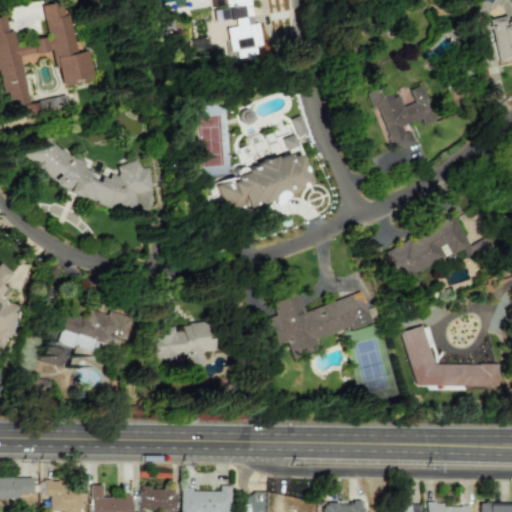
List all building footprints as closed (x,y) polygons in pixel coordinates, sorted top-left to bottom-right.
[(210,0),(213,22),(233,20),(234,26),(224,28),(227,51),(234,51),(235,59),(254,56),(253,46),(259,45),(256,22),(251,23),(247,0),(210,0)] [(90,80),(85,50),(73,52),(66,15),(61,16),(58,1),(40,5),(56,86),(90,80)] [(17,56),(45,51),(42,37),(13,42),(11,30),(5,31),(2,16),(0,16),(0,93),(4,93),(6,103),(25,100),(17,56)] [(486,19),(495,63),(511,59),(511,49),(511,48),(511,47),(511,18),(504,20),(504,16),(486,19)] [(389,151),(412,144),(408,130),(402,132),(400,125),(419,119),(420,124),(432,120),(421,84),(407,89),(411,103),(400,106),(397,95),(389,97),(386,86),(364,93),(369,109),(375,107),(389,151)] [(305,134),(297,115),(288,119),(295,138),(305,134)] [(21,155),(68,194),(78,197),(82,196),(87,201),(93,201),(99,206),(112,210),(133,207),(132,193),(148,191),(145,168),(138,168),(137,160),(114,163),(115,175),(99,177),(95,181),(86,179),(88,171),(80,169),(83,161),(69,157),(61,150),(56,149),(43,137),(35,146),(29,145),(21,155)] [(307,186),(296,154),(287,157),(285,153),(234,171),(236,179),(215,186),(224,214),(307,186)] [(467,246),(451,216),(382,253),(400,285),(414,278),(412,274),(459,248),(465,259),(490,246),(484,236),(467,246)] [(301,310),(296,293),(268,302),(273,316),(262,320),(270,347),(284,342),(289,357),(316,348),(313,339),(368,322),(358,292),(301,310)] [(58,311),(44,363),(63,368),(69,346),(89,351),(91,341),(109,346),(112,337),(124,340),(130,318),(105,311),(104,314),(86,309),(83,318),(58,311)] [(148,334),(150,357),(154,357),(155,363),(182,360),(183,366),(202,364),(200,352),(211,351),(209,338),(205,339),(204,322),(179,324),(179,331),(172,332),(171,327),(158,328),(158,332),(148,334)] [(495,364),(424,364),(424,329),(405,329),(405,386),(495,385),(495,364)] [(47,379),(28,380),(29,397),(47,396),(47,379)] [(29,478),(0,477),(0,498),(15,498),(15,493),(28,493),(29,478)] [(76,511),(76,499),(82,499),(82,484),(56,483),(56,480),(40,480),(40,496),(46,496),(46,511),(76,511)] [(127,511),(128,496),(99,495),(99,484),(88,484),(87,511),(127,511)] [(227,511),(227,485),(216,485),(216,490),(178,489),(178,511),(227,511)] [(170,510),(171,487),(137,486),(136,509),(170,510)] [(263,511),(263,493),(241,493),(241,511),(263,511)] [(359,511),(359,502),(319,502),(319,511),(359,511)] [(417,511),(417,503),(387,502),(387,509),(379,509),(378,511),(417,511)] [(511,511),(511,502),(476,502),(475,511),(511,511)]
